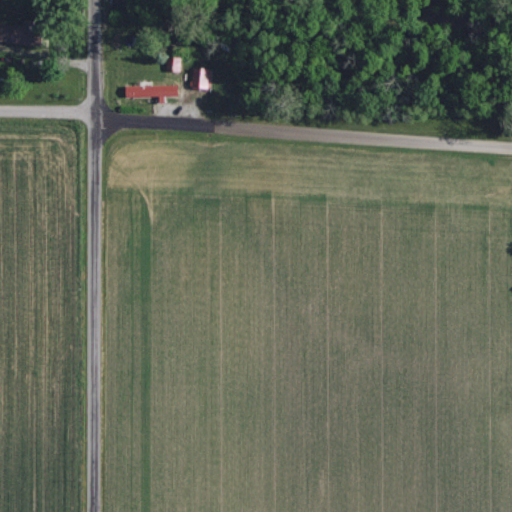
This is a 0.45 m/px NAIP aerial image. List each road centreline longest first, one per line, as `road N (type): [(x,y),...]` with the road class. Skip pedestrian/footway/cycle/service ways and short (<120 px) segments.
road 1 (residential): [(93,511),(94,14)]
road 2 (tertiary): [(94,114),(511,147)]
